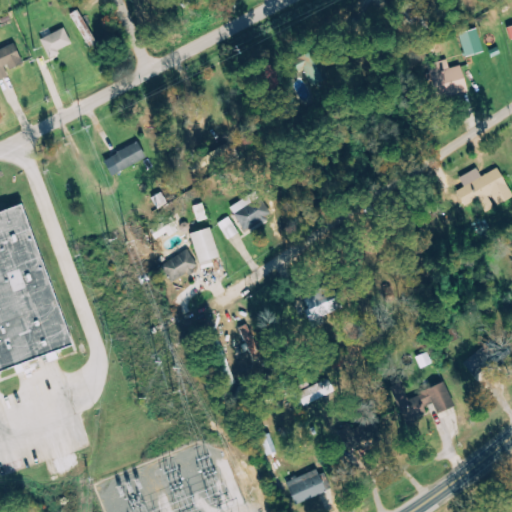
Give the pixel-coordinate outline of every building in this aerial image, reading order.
[(94,44),(80,10),(73,14),(87,47),(94,44)] [(40,40),(48,57),(72,46),(64,28),(40,40)] [(482,53),(477,30),(459,33),(463,57),(482,53)] [(0,80),(10,76),(8,71),(23,64),(14,44),(0,50),(0,80)] [(329,80),(317,57),(301,65),(313,88),(329,80)] [(467,93),(461,66),(449,69),(448,60),(428,65),(436,100),(467,93)] [(110,176),(145,159),(138,144),(103,160),(110,176)] [(511,197),(511,195),(497,169),(481,178),(477,169),(459,179),(464,188),(456,193),(464,208),(477,200),(485,213),(496,207),(495,207),(511,197)] [(245,232),(272,215),(261,198),(234,215),(245,232)] [(0,373),(75,348),(25,202),(0,210),(0,373)] [(240,234),(231,217),(220,224),(229,240),(240,234)] [(159,237),(176,234),(173,220),(156,224),(159,237)] [(191,234),(199,263),(219,257),(210,229),(191,234)] [(168,281),(198,269),(191,251),(161,263),(168,281)] [(324,292),(300,303),(310,324),(334,313),(324,292)] [(440,345),(459,341),(457,330),(438,334),(440,345)] [(301,408),(336,393),(330,380),(295,395),(301,408)] [(454,407),(444,383),(419,393),(425,408),(430,406),(435,415),(454,407)] [(262,436),(265,455),(275,453),(271,434),(262,436)] [(285,481),(292,504),(325,494),(317,471),(285,481)]
